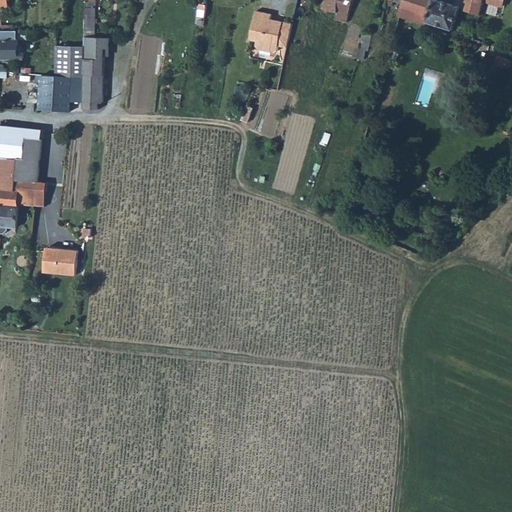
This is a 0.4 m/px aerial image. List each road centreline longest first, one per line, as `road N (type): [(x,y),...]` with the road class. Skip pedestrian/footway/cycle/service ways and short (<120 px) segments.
road 1 (track): [(395,511),(403,430),(395,375),(0,334)]
road 2 (track): [(115,118),(230,127),(243,143),(235,177),(258,197),(434,272)]
road 3 (track): [(395,375),(407,309),(434,272),(452,258),(511,276)]
